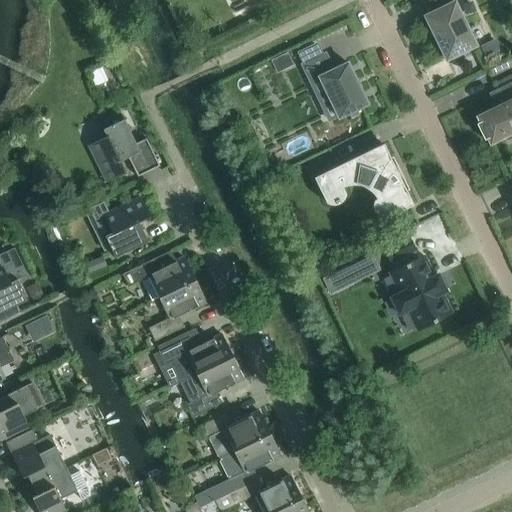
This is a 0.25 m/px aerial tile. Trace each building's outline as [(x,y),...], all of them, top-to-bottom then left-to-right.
[(430,13),(425,15),(433,32),(432,32),(438,43),(438,42),(446,59),(476,45),(454,1),(444,6),(442,2),(428,9),(430,13)] [(494,39),(482,46),(486,55),(499,48),(494,39)] [(325,52),(302,64),(310,81),(319,77),(338,117),(367,103),(347,62),(333,69),(325,52)] [(287,53),(270,60),(276,73),(293,65),(287,53)] [(502,103),(476,116),(479,122),(477,123),(484,138),(486,137),(490,143),(505,136),(507,139),(511,136),(511,80),(495,89),(502,103)] [(135,142),(124,118),(103,128),(106,136),(89,144),(107,181),(126,172),(120,160),(128,157),(137,176),(159,165),(146,137),(135,142)] [(314,177),(327,202),(331,203),(336,203),(340,201),(343,197),(345,193),(341,186),(346,184),(350,183),(355,183),(357,184),(366,187),(368,188),(372,191),(375,194),(377,198),(374,200),(373,204),(373,209),(375,213),(379,216),(383,218),(412,204),(383,143),(314,177)] [(104,235),(115,256),(148,240),(138,221),(150,216),(140,197),(103,214),(112,232),(104,235)] [(446,290),(438,273),(433,275),(423,255),(417,258),(413,251),(415,250),(408,235),(383,248),(390,262),(392,261),(396,268),(389,272),(399,292),(390,296),(398,313),(407,309),(417,329),(451,313),(442,292),(446,290)] [(0,264),(0,320),(20,311),(17,304),(27,299),(18,281),(17,278),(27,273),(14,246),(0,253),(0,264),(0,265),(0,264)] [(184,256),(175,260),(173,262),(171,258),(174,257),(170,250),(122,273),(128,286),(142,279),(151,300),(158,297),(195,279),(184,256)] [(106,267),(102,257),(85,264),(89,275),(106,267)] [(206,301),(195,279),(158,297),(168,317),(148,327),(154,340),(184,325),(178,315),(206,301)] [(94,289),(82,294),(88,307),(100,301),(94,289)] [(53,333),(45,317),(25,326),(33,342),(53,333)] [(193,334),(159,350),(165,363),(169,361),(179,381),(196,373),(233,355),(222,333),(198,344),(193,334)] [(2,336),(0,336),(0,387),(4,386),(1,378),(4,377),(0,367),(0,365),(13,359),(2,336)] [(233,355),(196,373),(179,381),(189,402),(185,404),(192,416),(221,402),(216,391),(243,378),(233,355)] [(23,414),(37,407),(42,405),(31,381),(8,393),(4,386),(0,387),(0,439),(28,425),(23,414)] [(203,440),(208,437),(218,457),(233,450),(270,432),(259,410),(231,423),(226,413),(196,427),(203,440)] [(66,439),(55,445),(50,434),(38,440),(32,428),(5,441),(19,469),(24,467),(32,484),(66,467),(77,461),(66,439)] [(228,478),(208,488),(214,500),(258,478),(253,468),(281,455),(270,432),(233,450),(218,457),(228,478)] [(79,470),(70,475),(66,467),(32,484),(40,500),(35,502),(39,511),(57,511),(65,508),(60,498),(77,489),(81,499),(85,497),(87,495),(88,492),(88,488),(79,470)] [(263,488),(258,478),(214,500),(199,507),(201,511),(205,511),(217,507),(220,511),(255,494),(263,511),(270,511),(302,497),(291,475),(263,488)] [(308,511),(302,497),(270,511),(308,511)] [(201,511),(199,507),(196,501),(184,507),(186,511),(201,511)]
